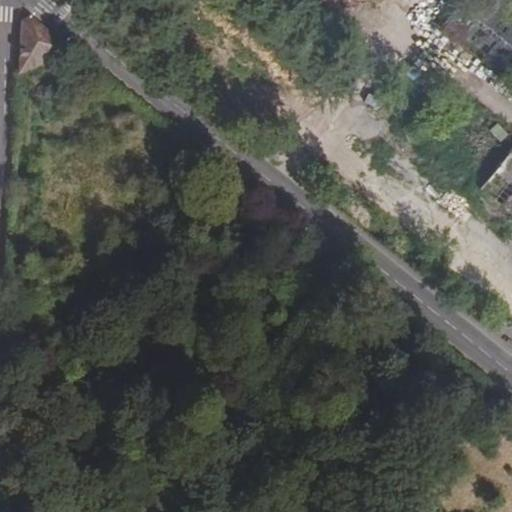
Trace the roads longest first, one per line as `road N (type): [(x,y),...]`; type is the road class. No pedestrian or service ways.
road 1 (tertiary): [(511,373),(46,0)]
road 2 (residential): [(13,0),(6,13),(0,231)]
